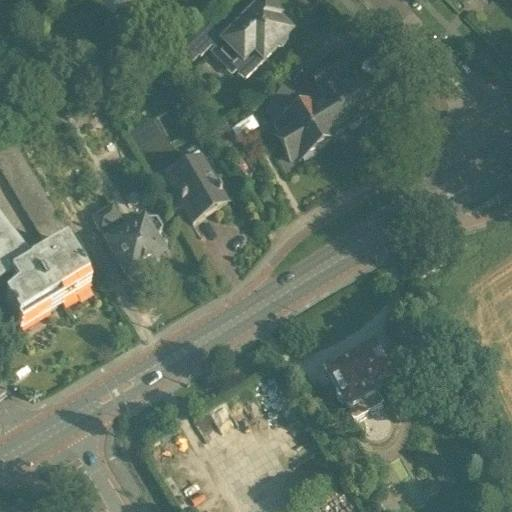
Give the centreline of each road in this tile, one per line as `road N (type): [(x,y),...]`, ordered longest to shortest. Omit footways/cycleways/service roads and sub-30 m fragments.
road 1 (secondary): [(50,433),(503,157)]
road 2 (residential): [(503,157),(456,78),(382,0)]
